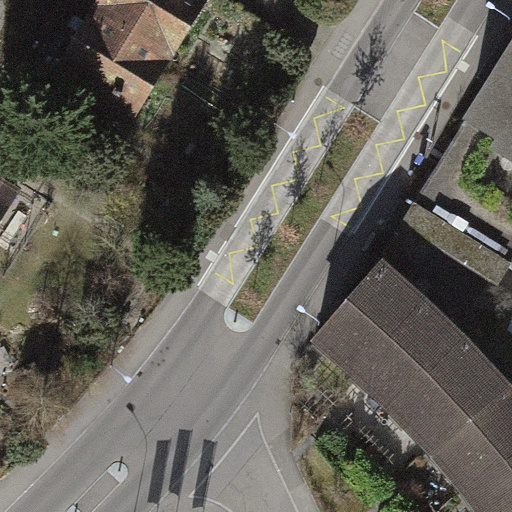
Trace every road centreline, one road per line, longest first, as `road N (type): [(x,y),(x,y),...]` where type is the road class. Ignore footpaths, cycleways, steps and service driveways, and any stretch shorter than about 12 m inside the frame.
road 1 (tertiary): [(180,398),(269,331),(482,0)]
road 2 (tertiary): [(402,0),(214,297),(180,398)]
road 3 (tertiary): [(180,398),(76,511)]
road 4 (residential): [(265,511),(180,398)]
